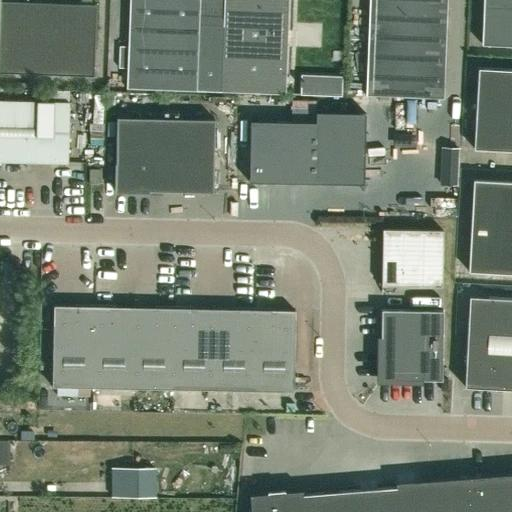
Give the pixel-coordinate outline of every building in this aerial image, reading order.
[(0,0),(0,72),(94,76),(96,5),(1,2),(0,0)] [(129,0),(127,88),(220,91),(223,0),(129,0)] [(285,93),(288,0),(223,0),(220,91),(285,93)] [(366,0),(362,94),(442,97),(445,0),(366,0)] [(511,0),(483,0),(482,43),(511,44),(511,0)] [(511,69),(476,67),(472,148),(511,149),(511,69)] [(0,161),(67,163),(68,103),(0,101),(0,161)] [(212,192),(214,120),(118,118),(117,192),(149,193),(149,191),(212,192)] [(316,122),(250,121),(249,182),(315,183),(316,122)] [(98,184),(99,169),(89,169),(88,184),(98,184)] [(511,180),(472,179),(467,270),(511,272),(511,180)] [(440,286),(441,230),(381,228),(380,285),(440,286)] [(511,388),(511,298),(470,296),(464,385),(511,388)] [(92,388),(94,306),(53,305),(51,387),(92,388)] [(132,388),(134,306),(94,306),(92,388),(132,388)] [(172,389),(174,307),(134,306),(132,388),(172,389)] [(212,390),(214,308),(174,307),(172,389),(212,390)] [(252,391),(254,309),(214,308),(212,390),(252,391)] [(441,380),(442,309),(380,308),(379,379),(441,380)] [(293,391),(294,309),(254,309),(252,391),(293,391)] [(63,417),(65,430),(85,428),(84,415),(63,417)] [(0,440),(0,463),(8,463),(8,440),(0,440)] [(447,511),(511,511),(511,472),(445,478),(447,511)] [(349,511),(447,511),(445,478),(395,482),(395,486),(348,490),(349,511)] [(302,494),(302,490),(249,494),(250,511),(349,511),(348,490),(302,494)]
